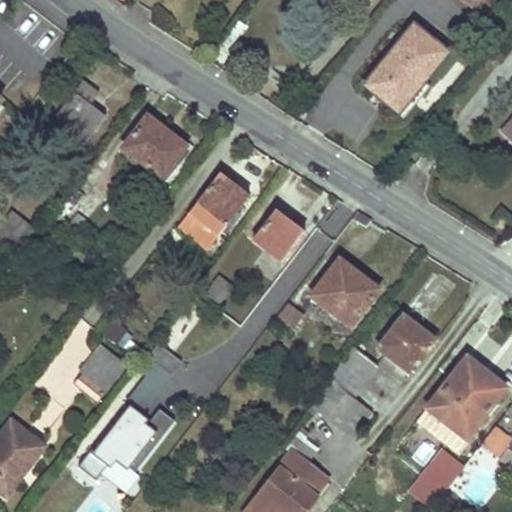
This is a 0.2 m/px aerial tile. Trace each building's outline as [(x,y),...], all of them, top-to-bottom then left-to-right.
[(460,0),(474,11),(482,0),(460,0)] [(431,41),(422,34),(412,26),(363,86),(397,114),(422,83),(446,53),(444,51),(449,44),(437,34),(431,41)] [(219,40),(223,43),(226,46),(235,36),(227,30),(219,40)] [(72,157),(88,137),(104,118),(90,106),(98,96),(82,83),(42,132),(72,157)] [(422,83),(397,114),(402,118),(427,87),(422,83)] [(162,179),(184,150),(146,120),(124,149),(162,179)] [(511,123),(503,133),(511,141),(511,123)] [(220,176),(178,229),(205,250),(247,198),(220,176)] [(16,250),(33,229),(12,213),(0,227),(0,236),(7,242),(16,250)] [(282,262),(303,235),(275,213),(254,241),(282,262)] [(349,328),(376,293),(338,263),(311,299),(349,328)] [(203,297),(215,308),(232,287),(220,277),(203,297)] [(301,314),(287,303),(272,322),(286,333),(301,314)] [(380,365),(401,381),(407,373),(410,375),(434,343),(403,319),(378,350),(387,357),(380,365)] [(102,336),(121,348),(132,333),(112,320),(102,336)] [(157,344),(147,357),(170,375),(181,362),(157,344)] [(82,373),(93,382),(105,392),(126,366),(102,347),(82,373)] [(327,381),(329,383),(352,401),(376,370),(351,350),(327,381)] [(428,410),(465,439),(505,390),(468,360),(428,410)] [(352,401),(329,383),(311,407),(352,439),(371,415),(352,401)] [(146,411),(133,401),(114,425),(112,423),(79,465),(96,480),(115,455),(135,471),(176,420),(160,408),(148,424),(140,418),(146,411)] [(0,493),(4,497),(13,487),(21,477),(19,475),(41,448),(12,424),(0,438),(0,493)] [(464,468),(447,490),(458,498),(490,459),(495,463),(511,442),(495,428),(464,468)] [(442,496),(447,490),(464,468),(442,451),(410,491),(432,510),(432,509),(434,507),(435,505),(442,496)] [(305,511),(316,500),(313,498),(326,482),(292,455),(245,511),(305,511)] [(446,511),(453,503),(442,496),(435,505),(444,511),(446,511)]
